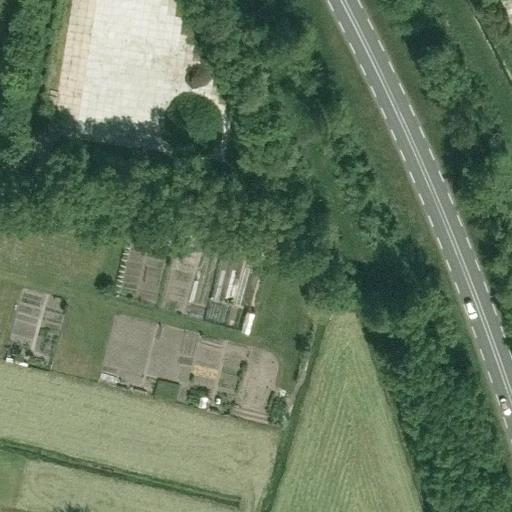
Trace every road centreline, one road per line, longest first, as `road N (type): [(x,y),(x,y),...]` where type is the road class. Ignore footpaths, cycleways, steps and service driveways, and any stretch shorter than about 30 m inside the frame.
road 1 (primary): [(511,401),(437,202),(340,0)]
road 2 (track): [(0,275),(287,349)]
